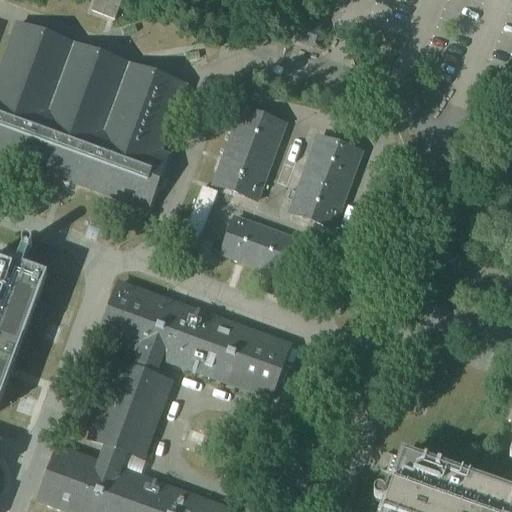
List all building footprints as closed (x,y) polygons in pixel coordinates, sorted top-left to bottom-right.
[(96,0),(92,13),(116,22),(123,0),(96,0)] [(317,28),(298,21),(292,38),(313,46),(319,30),(316,29),(317,28)] [(0,153),(139,205),(138,210),(147,213),(167,159),(159,156),(184,89),(17,27),(0,72),(0,153)] [(242,112),(213,188),(256,204),(284,128),(242,112)] [(318,140),(290,216),(332,232),(360,156),(318,140)] [(234,221),(226,242),(221,257),(282,280),(295,244),(234,221)] [(0,261),(0,408),(49,279),(24,269),(30,254),(33,252),(34,247),(31,243),(25,243),(22,246),(23,251),(16,267),(0,261)] [(382,287),(352,277),(343,300),(373,311),(382,287)] [(57,452),(40,499),(38,503),(63,511),(221,511),(118,474),(125,455),(141,461),(169,385),(153,380),(160,361),(270,401),(289,350),(118,287),(99,339),(141,354),(134,373),(118,367),(90,443),(106,449),(99,467),(57,452)] [(259,295),(279,302),(281,294),(262,288),(259,295)] [(343,423),(354,394),(337,388),(327,417),(343,423)] [(511,511),(511,453),(510,461),(511,461),(511,495),(511,496),(403,457),(383,511),(511,511)]
